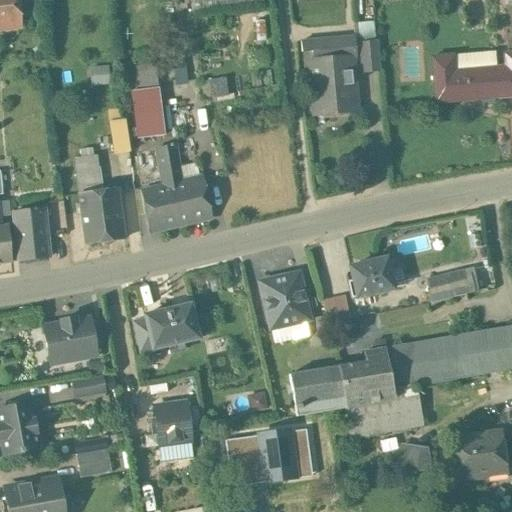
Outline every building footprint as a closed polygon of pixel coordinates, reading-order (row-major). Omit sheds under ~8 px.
[(15,0),(0,0),(0,29),(19,27),(15,0)] [(264,3),(263,0),(185,0),(186,9),(264,3)] [(360,36),(375,34),(373,20),(358,22),(360,36)] [(354,37),(300,42),(301,52),(311,51),(312,61),(309,62),(313,114),(355,111),(351,59),(356,59),(354,37)] [(375,41),(359,43),(362,73),(378,71),(375,41)] [(497,67),(457,70),(456,54),(433,56),(437,103),(482,100),(482,102),(483,103),(494,102),(495,101),(495,98),(500,98),(497,67)] [(91,83),(108,82),(107,67),(90,68),(91,83)] [(511,73),(511,74),(502,75),(504,97),(511,96),(511,73)] [(133,92),(139,139),(163,136),(157,90),(133,92)] [(112,153),(129,152),(127,118),(110,120),(112,153)] [(102,119),(91,120),(92,128),(103,127),(102,119)] [(180,181),(174,145),(156,149),(163,186),(142,191),(150,231),(210,218),(201,176),(180,181)] [(96,155),(74,159),(76,172),(98,169),(96,155)] [(98,169),(76,172),(78,194),(101,191),(98,169)] [(101,191),(78,194),(85,244),(123,239),(116,189),(101,191)] [(43,210),(13,213),(15,237),(45,233),(43,210)] [(0,225),(0,262),(11,262),(7,226),(0,227),(0,225)] [(45,233),(15,237),(18,261),(48,257),(45,233)] [(384,259),(349,267),(352,281),(346,282),(349,298),(391,288),(384,259)] [(462,273),(425,282),(430,303),(467,294),(462,273)] [(297,274),(259,283),(270,329),(308,320),(297,274)] [(344,295),(322,300),(327,323),(349,319),(344,295)] [(189,304),(143,315),(144,319),(132,322),(140,357),(154,354),(153,349),(168,345),(170,354),(183,350),(181,342),(198,338),(189,304)] [(74,318),(59,321),(60,325),(43,328),(49,363),(95,355),(88,320),(75,322),(74,318)] [(511,327),(364,353),(365,362),(384,360),(390,389),(415,385),(511,368),(511,327)] [(365,362),(337,367),(343,398),(390,389),(384,360),(365,362)] [(101,362),(90,364),(92,374),(103,372),(101,362)] [(337,367),(288,375),(296,417),(344,409),(344,406),(343,398),(337,367)] [(101,378),(71,384),(74,397),(103,392),(101,378)] [(415,385),(390,389),(393,398),(344,406),(344,409),(349,438),(374,434),(421,426),(423,426),(415,385)] [(390,389),(343,398),(344,406),(393,398),(390,389)] [(267,407),(266,392),(255,392),(256,408),(267,407)] [(185,403),(153,407),(154,420),(150,420),(152,434),(156,434),(158,446),(190,442),(185,403)] [(30,404),(0,409),(0,439),(1,439),(4,456),(38,449),(30,404)] [(258,435),(258,436),(264,474),(277,472),(278,481),(295,479),(294,470),(310,468),(305,430),(289,432),(289,431),(258,435)] [(503,433),(458,439),(463,477),(466,477),(471,480),(485,479),(489,474),(508,472),(503,433)] [(258,436),(225,441),(231,488),(278,481),(277,472),(264,474),(258,436)] [(426,449),(400,443),(391,461),(411,473),(430,470),(426,449)] [(106,449),(75,455),(79,478),(111,472),(106,449)] [(62,511),(57,479),(4,489),(7,511),(62,511)]
